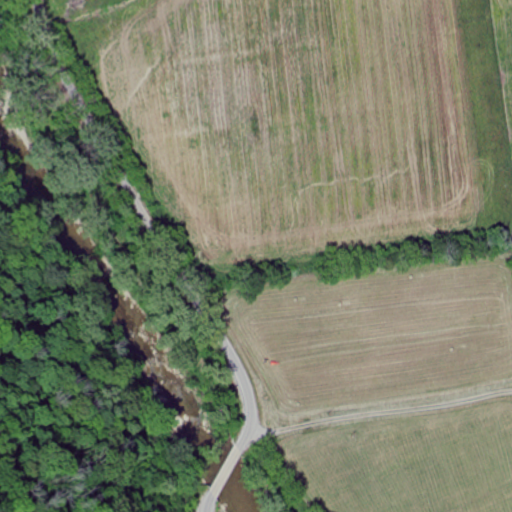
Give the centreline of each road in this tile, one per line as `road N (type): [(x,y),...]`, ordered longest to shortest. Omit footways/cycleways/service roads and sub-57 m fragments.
road 1 (residential): [(206,511),(247,434),(249,396),(70,87),(38,0)]
road 2 (residential): [(511,395),(246,436)]
